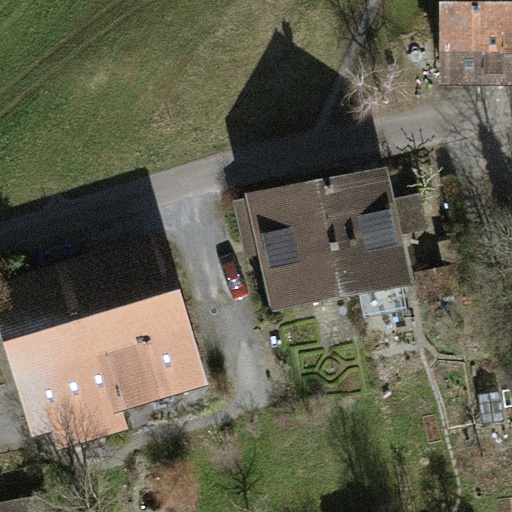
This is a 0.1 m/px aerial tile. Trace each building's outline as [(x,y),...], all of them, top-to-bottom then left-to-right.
[(511,0),(437,0),(436,83),(511,83),(511,0)] [(384,164),(312,179),(335,297),(408,282),(384,164)] [(267,311),(335,297),(312,179),(243,192),(267,311)] [(158,233),(0,278),(0,339),(28,437),(203,386),(158,233)] [(451,265),(415,272),(421,302),(457,295),(451,265)] [(51,511),(48,493),(0,502),(0,511),(51,511)]
